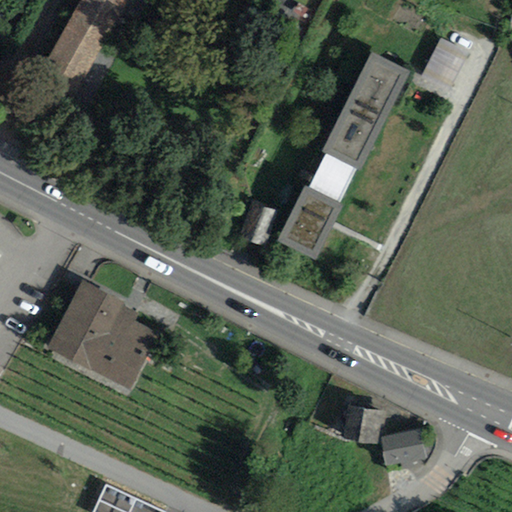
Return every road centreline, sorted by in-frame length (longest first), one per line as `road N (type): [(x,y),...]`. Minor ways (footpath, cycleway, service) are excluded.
road 1 (primary): [(483,409),(0,172)]
road 2 (unclassified): [(386,511),(444,475),(483,409)]
